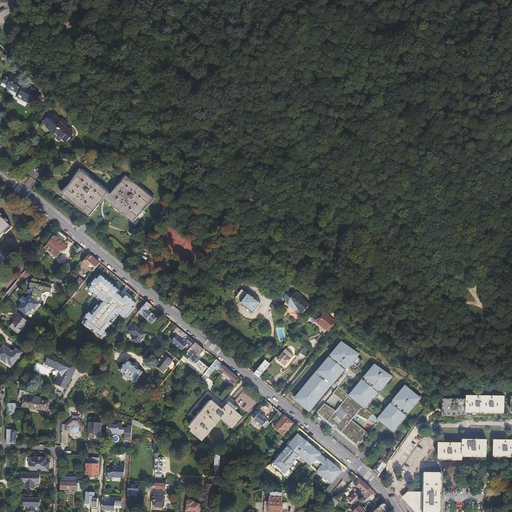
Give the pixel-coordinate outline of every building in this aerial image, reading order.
[(5,78),(2,83),(8,86),(6,88),(18,95),(17,97),(23,100),(22,101),(30,106),(34,100),(37,101),(40,97),(34,94),(36,91),(31,88),(31,89),(20,83),(22,79),(18,77),(17,79),(10,75),(8,80),(5,78)] [(57,138),(73,132),(74,130),(68,130),(66,129),(67,129),(68,128),(68,127),(68,126),(67,125),(66,124),(65,124),(65,123),(65,122),(64,122),(63,121),(62,121),(62,122),(60,123),(58,120),(59,119),(55,115),(52,117),(50,115),(45,122),(49,126),(47,127),(57,138)] [(75,178),(62,194),(88,214),(102,197),(136,224),(143,213),(142,211),(153,197),(126,175),(110,194),(107,192),(108,191),(79,167),(72,176),(75,178)] [(0,263),(6,258),(0,251),(0,236),(11,225),(0,214),(0,263)] [(69,238),(58,229),(44,246),(56,257),(66,246),(64,244),(69,238)] [(91,270),(93,271),(99,263),(89,255),(82,263),(88,268),(87,269),(90,271),(91,270)] [(84,317),(87,320),(84,323),(101,336),(106,330),(105,330),(112,322),(110,321),(117,312),(124,317),(125,314),(127,316),(134,308),(132,306),(135,303),(125,294),(122,298),(117,293),(119,290),(100,274),(97,278),(95,277),(89,284),(91,285),(88,289),(103,301),(92,314),(89,311),(84,317)] [(75,283),(80,287),(84,281),(80,277),(75,283)] [(29,295),(39,303),(40,301),(41,299),(42,296),(41,296),(42,295),(42,294),(43,294),(44,294),(45,293),(46,293),(46,292),(50,293),(51,288),(40,286),(38,285),(38,284),(29,282),(28,287),(30,287),(30,289),(29,289),(28,289),(27,290),(27,291),(28,291),(26,293),(27,294),(29,295)] [(245,292),(239,299),(244,303),(243,305),(256,315),(264,306),(251,295),(250,296),(245,292)] [(284,293),(285,299),(287,299),(288,302),(286,304),(294,310),(298,310),(303,314),(310,305),(304,301),(301,298),(303,296),(297,292),(296,292),(294,295),(291,295),(291,292),(284,293)] [(36,310),(41,305),(39,303),(29,295),(26,298),(24,297),(23,296),(19,300),(21,302),(22,303),(20,305),(17,308),(26,315),(30,311),(33,308),(36,310)] [(151,306),(146,302),(137,312),(142,316),(147,310),(151,306)] [(147,310),(142,316),(150,323),(156,317),(147,310)] [(323,311),(315,321),(329,333),(338,323),(323,311)] [(25,325),(28,322),(19,314),(16,318),(14,318),(14,320),(13,322),(11,322),(11,324),(9,326),(12,329),(14,329),(14,330),(18,334),(19,332),(21,332),(25,327),(25,325)] [(130,321),(123,328),(133,336),(130,339),(137,345),(140,341),(141,341),(144,337),(143,337),(142,336),(144,333),(130,321)] [(195,342),(176,326),(172,332),(176,335),(171,341),(181,349),(186,344),(190,347),(195,342)] [(316,340),(323,346),(327,341),(321,335),(316,340)] [(190,347),(182,356),(203,374),(208,368),(197,358),(204,349),(195,342),(190,347)] [(301,392),(298,395),(297,395),(294,398),(310,411),(313,408),(312,407),(315,404),(316,404),(318,401),(321,397),(323,395),(323,394),(326,390),(327,391),(329,388),(328,388),(331,384),(332,385),(333,383),(332,382),(336,377),(338,378),(343,372),(341,371),(345,366),(347,368),(348,368),(350,366),(353,369),(354,366),(356,368),(359,364),(362,361),(357,356),(355,354),(356,353),(356,352),(355,351),(353,350),(345,344),(342,342),(341,342),(339,346),(338,345),(335,349),(329,356),(316,371),(317,372),(314,376),(313,375),(311,378),(311,379),(308,383),(308,382),(305,385),(306,385),(303,389),(302,388),(300,391),(301,392)] [(4,345),(0,349),(0,357),(0,358),(1,360),(6,363),(8,363),(12,366),(22,353),(16,348),(13,351),(4,345)] [(300,353),(306,358),(312,351),(306,346),(300,353)] [(285,350),(276,360),(285,367),(293,356),(285,350)] [(170,361),(174,365),(178,362),(167,353),(165,356),(162,353),(152,365),(161,372),(170,361)] [(39,362),(49,367),(49,366),(53,368),(52,370),(53,374),(55,374),(50,384),(59,389),(65,378),(63,377),(66,371),(68,372),(71,367),(58,359),(57,361),(44,354),(39,362)] [(0,358),(0,357),(0,360),(10,367),(12,366),(8,363),(6,363),(1,360),(0,358)] [(260,368),(254,374),(259,378),(272,361),(269,358),(264,364),(262,363),(258,367),(260,368)] [(125,359),(116,369),(121,374),(126,379),(127,378),(131,382),(140,372),(125,359)] [(203,374),(199,379),(203,383),(208,377),(212,372),(215,369),(220,364),(220,363),(216,360),(208,368),(203,374)] [(348,395),(338,387),(332,394),(343,402),(335,411),(324,404),(316,413),(326,421),(333,426),(334,425),(336,427),(335,428),(338,431),(358,447),(368,435),(351,421),(356,415),(376,426),(379,422),(379,421),(385,426),(386,427),(393,432),(397,427),(403,421),(404,418),(405,418),(404,417),(406,414),(407,415),(409,413),(411,410),(416,404),(418,402),(421,399),(420,399),(417,396),(417,395),(406,387),(404,389),(403,388),(401,391),(398,393),(400,394),(398,396),(397,396),(395,398),(393,401),(392,400),(389,403),(390,404),(385,410),(380,416),(378,418),(379,419),(378,420),(376,419),(365,410),(364,409),(365,408),(368,404),(371,401),(373,399),(377,393),(378,394),(381,392),(382,389),(387,383),(389,381),(388,380),(390,377),(386,374),(387,373),(375,365),(373,368),(372,367),(366,374),(365,374),(361,379),(362,380),(357,386),(354,389),(354,390),(353,392),(352,391),(348,396),(348,395)] [(218,372),(233,385),(239,378),(223,366),(218,372)] [(72,367),(71,367),(68,372),(66,371),(63,377),(65,378),(66,379),(72,367)] [(34,393),(20,388),(18,395),(24,397),(31,398),(31,397),(33,397),(34,393)] [(24,397),(23,405),(47,410),(47,408),(51,409),(52,408),(53,404),(52,403),(52,400),(49,399),(48,401),(42,400),(43,399),(39,398),(39,397),(34,396),(33,397),(31,397),(31,398),(24,397)] [(443,399),(443,415),(466,415),(466,422),(471,422),(472,412),(504,412),(504,396),(466,396),(466,399),(443,399)] [(212,398),(187,424),(190,427),(189,428),(199,438),(219,417),(230,427),(240,416),(234,410),(237,408),(228,400),(221,407),(212,398)] [(255,411),(250,417),(253,419),(252,419),(260,426),(261,425),(264,428),(268,423),(265,420),(266,419),(258,412),(257,413),(255,411)] [(292,423),(278,411),(274,416),(279,421),(273,427),(281,435),(292,423)] [(109,419),(104,418),(103,439),(108,440),(109,432),(114,432),(114,434),(118,434),(118,432),(122,432),(121,438),(128,439),(129,424),(125,424),(125,427),(119,426),(119,422),(115,422),(115,424),(109,423),(109,419)] [(81,431),(81,425),(76,419),(74,420),(72,420),(70,419),(65,425),(65,431),(69,431),(71,433),(75,433),(77,431),(81,431)] [(141,423),(129,419),(129,424),(138,428),(141,423)] [(333,426),(326,421),(325,423),(337,433),(338,431),(335,428),(336,427),(334,425),(333,426)] [(7,424),(6,442),(15,443),(16,429),(10,429),(11,428),(11,425),(10,424),(7,424)] [(306,441),(297,434),(290,442),(287,446),(280,455),(276,459),(274,461),(270,466),(276,471),(277,471),(286,479),(292,472),(298,465),(294,462),(295,460),(296,459),(299,456),(301,457),(304,460),(304,461),(310,466),(311,465),(317,471),(316,471),(317,472),(322,476),(325,479),(330,483),(331,483),(342,471),(327,459),(326,459),(320,454),(321,453),(308,443),(306,441)] [(278,447),(283,441),(280,438),(275,444),(278,447)] [(511,438),(494,438),(493,456),(511,456),(511,438)] [(462,443),(439,442),(439,459),(462,459),(462,456),(486,455),(487,441),(462,440),(462,443)] [(375,467),(372,472),(377,477),(397,449),(394,447),(393,449),(391,448),(389,452),(388,451),(387,451),(386,452),(386,453),(385,453),(383,452),(382,452),(381,453),(380,453),(380,454),(379,455),(380,456),(380,457),(381,458),(382,458),(378,463),(379,464),(376,468),(375,467)] [(153,454),(153,473),(154,473),(154,477),(160,477),(160,473),(161,474),(161,457),(156,456),(156,454),(153,454)] [(41,469),(49,470),(49,461),(47,461),(47,457),(42,457),(42,456),(37,456),(31,456),(31,461),(30,461),(30,469),(37,469),(37,468),(42,468),(41,469)] [(98,456),(86,456),(86,463),(86,473),(98,473),(98,463),(98,456)] [(235,460),(232,464),(247,475),(249,472),(238,463),(235,460)] [(275,473),(276,471),(270,466),(274,461),(273,460),(267,466),(275,473)] [(106,467),(106,478),(112,478),(112,475),(123,476),(123,463),(119,462),(118,465),(109,464),(109,468),(106,467)] [(410,493),(403,499),(415,511),(440,511),(441,472),(425,472),(424,493),(410,493)] [(40,482),(40,473),(20,473),(20,479),(22,479),(25,482),(26,483),(26,486),(27,486),(27,487),(34,487),(34,486),(35,486),(35,482),(40,482)] [(350,504),(351,505),(361,496),(370,488),(359,479),(354,484),(354,485),(359,489),(360,489),(363,491),(359,495),(356,492),(349,499),(349,500),(351,503),(350,504)] [(62,481),(61,481),(61,489),(78,489),(78,491),(81,491),(81,482),(76,482),(62,481)] [(373,491),(370,488),(361,496),(364,499),(373,491)] [(203,508),(208,508),(210,491),(202,489),(201,501),(204,501),(203,508)] [(281,497),(281,492),(277,492),(269,491),(269,501),(268,511),(280,511),(281,510),(282,502),(281,502),(281,497)] [(100,508),(100,499),(98,499),(98,492),(86,492),(86,505),(91,505),(91,511),(97,511),(97,508),(100,508)] [(153,493),(152,506),(164,507),(165,494),(153,493)] [(101,499),(101,510),(114,511),(115,504),(121,504),(121,494),(119,494),(119,496),(109,496),(109,500),(101,499)] [(41,502),(41,497),(24,497),(24,502),(26,502),(25,505),(25,506),(28,506),(28,510),(36,510),(36,506),(39,506),(39,505),(39,502),(41,502)] [(197,511),(199,503),(193,502),(193,500),(192,499),(188,498),(187,500),(186,500),(185,511),(189,511),(197,511)] [(332,498),(327,504),(333,509),(338,502),(332,498)] [(380,511),(382,511),(385,511),(388,510),(384,503),(372,511),(380,511)]
